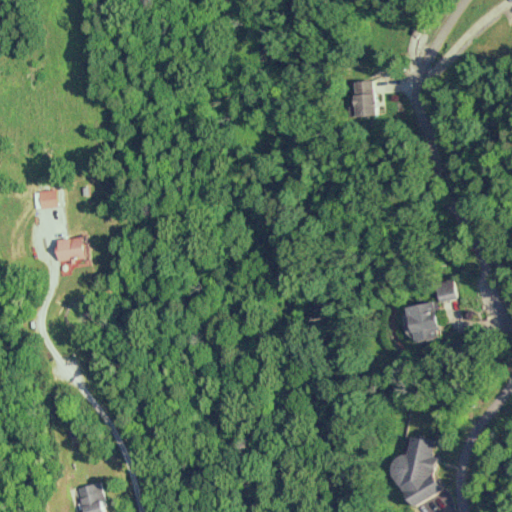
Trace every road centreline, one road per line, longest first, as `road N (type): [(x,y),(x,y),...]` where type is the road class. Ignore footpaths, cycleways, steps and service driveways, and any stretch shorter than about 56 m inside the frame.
road 1 (residential): [(464,511),(464,455),(511,384),(481,251),(415,100),(418,75),(463,0)]
road 2 (residential): [(66,366),(119,443),(141,511)]
